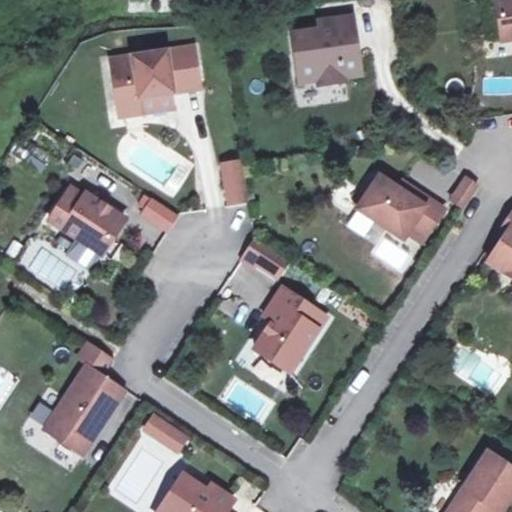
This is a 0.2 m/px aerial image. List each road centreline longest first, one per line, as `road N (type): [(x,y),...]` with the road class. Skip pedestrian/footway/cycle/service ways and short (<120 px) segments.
road 1 (residential): [(511,160),(299,489)]
road 2 (residential): [(299,489),(128,370),(209,239)]
